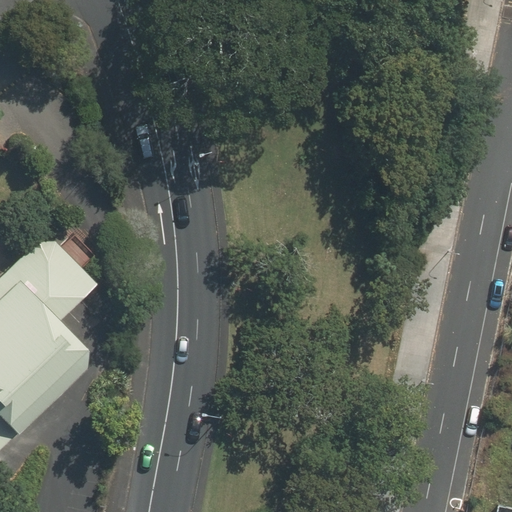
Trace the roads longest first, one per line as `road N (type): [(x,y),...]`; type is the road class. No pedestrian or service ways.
road 1 (secondary): [(130,0),(168,119),(187,257),(185,368),(162,511)]
road 2 (residential): [(420,511),(511,95)]
